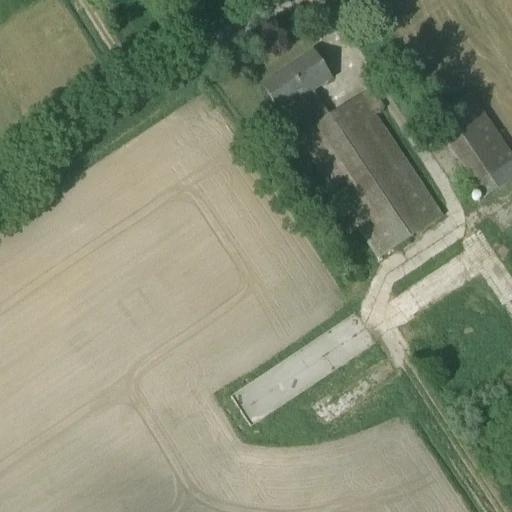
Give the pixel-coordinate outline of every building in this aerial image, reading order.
[(290,107),(308,133),(329,118),(313,93),(331,81),(312,52),(262,85),(280,113),(290,107)] [(372,90),(329,118),(308,133),(299,139),(378,261),(444,218),(376,114),(384,109),(372,90)] [(430,120),(475,188),(484,201),(511,181),(511,157),(470,94),(430,120)] [(503,356),(503,350),(503,345),(501,339),(499,334),(496,330),(492,326),(487,323),(482,320),(477,319),(471,318),(466,319),(460,320),(455,323),(450,326),(447,330),(443,334),(441,339),(440,345),(439,350),(440,356),(441,361),(443,366),(447,371),(450,375),(455,378),(460,381),(466,382),(471,382),(477,382),(482,381),(487,378),(492,375),(496,371),(499,366),(501,361),(503,356)] [(300,354),(234,393),(249,419),(315,380),(300,354)] [(362,379),(314,404),(324,422),(372,397),(362,379)]
